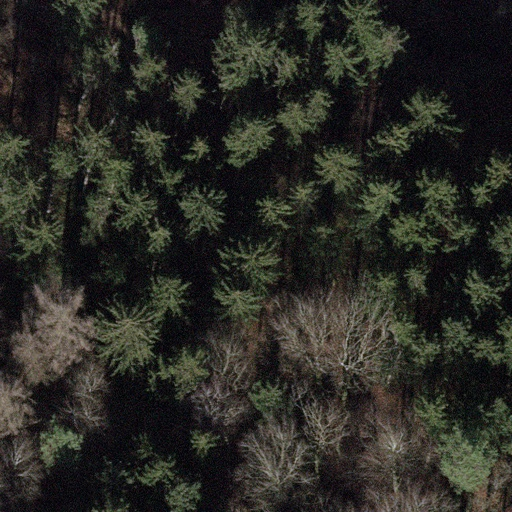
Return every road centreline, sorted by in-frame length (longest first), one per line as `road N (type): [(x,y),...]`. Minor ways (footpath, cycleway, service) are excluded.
road 1 (track): [(78,511),(156,428),(202,342),(225,267),(219,187),(188,113),(125,57),(63,25),(0,12)]
road 2 (track): [(63,25),(511,37)]
